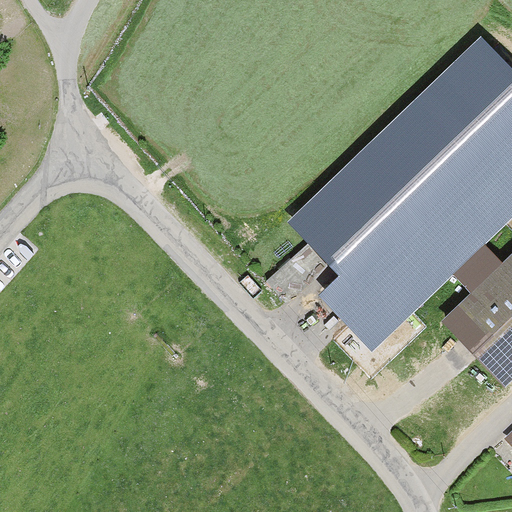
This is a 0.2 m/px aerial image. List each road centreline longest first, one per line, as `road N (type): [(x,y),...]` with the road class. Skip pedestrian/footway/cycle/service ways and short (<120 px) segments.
road 1 (unclassified): [(422,511),(386,458),(146,211),(75,159)]
road 2 (unclassified): [(75,159),(68,50),(87,0)]
